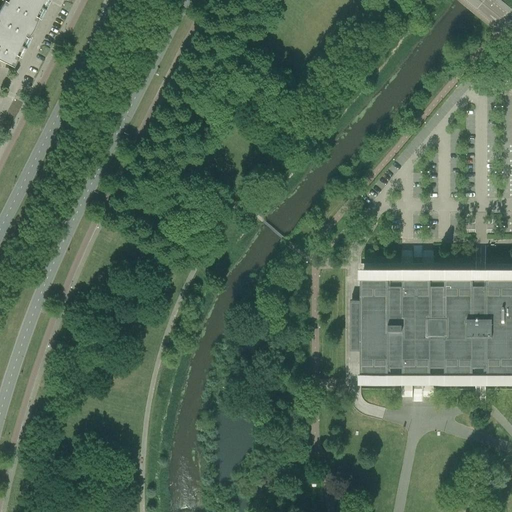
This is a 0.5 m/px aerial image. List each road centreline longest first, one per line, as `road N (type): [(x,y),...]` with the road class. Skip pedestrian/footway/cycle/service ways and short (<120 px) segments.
road 1 (secondary): [(0,412),(65,235),(184,0)]
road 2 (secondary): [(115,0),(0,229)]
road 3 (residential): [(0,118),(59,0)]
